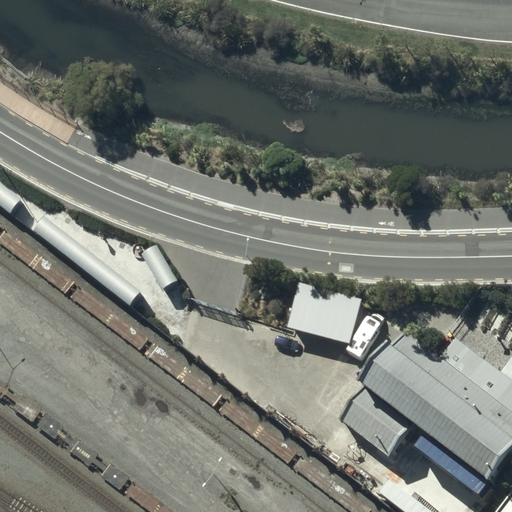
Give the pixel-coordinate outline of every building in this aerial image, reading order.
[(0,184),(0,207),(14,219),(25,205),(0,184)] [(49,221),(38,235),(134,311),(145,297),(49,221)] [(161,249),(144,258),(165,295),(182,285),(161,249)] [(355,349),(365,304),(303,288),(293,335),(355,349)] [(395,463),(419,430),(499,492),(511,474),(511,363),(503,375),(460,342),(445,361),(413,336),(345,424),(352,429),(341,444),(365,462),(376,448),(395,463)]
